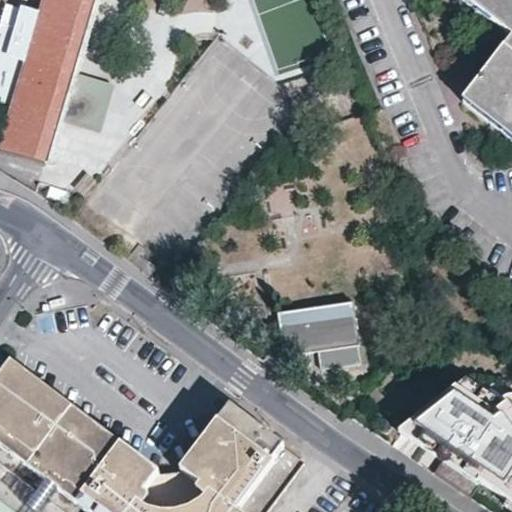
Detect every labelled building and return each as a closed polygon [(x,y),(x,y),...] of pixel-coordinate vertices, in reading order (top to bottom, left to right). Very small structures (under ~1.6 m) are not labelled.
[(44,0),(40,15),(25,11),(19,30),(0,24),(0,101),(15,106),(2,151),(45,163),(58,120),(72,75),(93,0),(44,0)] [(511,0),(452,0),(511,47),(511,73),(475,122),(511,149),(511,0)] [(72,75),(58,120),(99,132),(113,87),(72,75)] [(352,303),(276,314),(280,347),(292,345),(292,351),(293,356),(316,353),(319,371),(361,365),(352,303)] [(165,503),(158,511),(183,511),(240,437),(224,425),(220,422),(173,485),(127,450),(107,435),(87,420),(51,393),(13,364),(1,379),(165,503)] [(1,379),(0,380),(0,463),(64,511),(158,511),(165,503),(1,379)] [(467,380),(402,439),(511,510),(511,398),(507,406),(467,380)] [(183,511),(267,511),(293,477),(284,470),(265,456),(246,442),(240,437),(183,511)] [(18,511),(0,498),(0,511),(18,511)]
